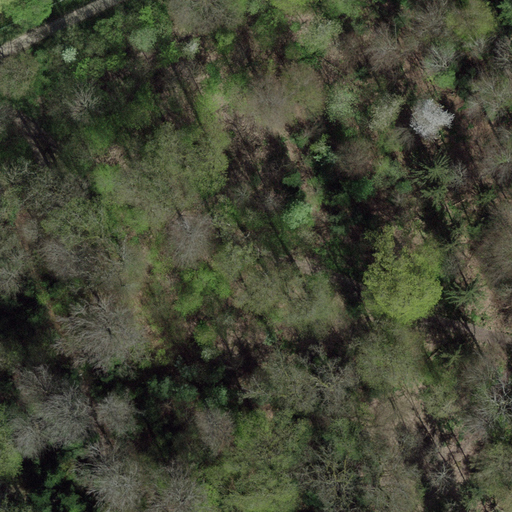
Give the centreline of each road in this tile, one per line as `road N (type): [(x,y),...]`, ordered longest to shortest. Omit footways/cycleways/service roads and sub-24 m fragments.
road 1 (track): [(511,327),(94,174),(0,104)]
road 2 (motorway): [(511,277),(336,511)]
road 3 (track): [(95,402),(47,249),(0,154)]
road 4 (track): [(0,59),(123,0)]
